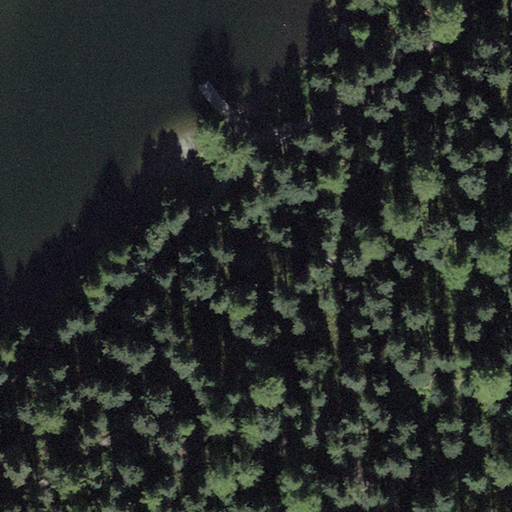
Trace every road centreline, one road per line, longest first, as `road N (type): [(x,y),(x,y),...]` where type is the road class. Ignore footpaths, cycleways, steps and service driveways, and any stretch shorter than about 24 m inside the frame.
road 1 (track): [(456,0),(444,34),(366,98),(258,143),(154,274),(0,390)]
road 2 (track): [(0,484),(39,486),(154,420),(225,413),(177,469),(311,433),(350,472),(387,477),(400,511)]
